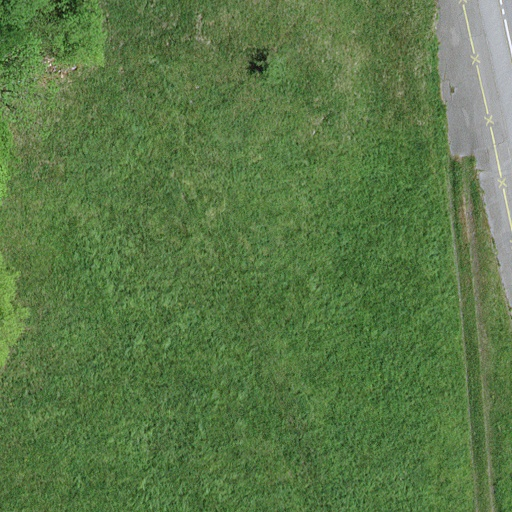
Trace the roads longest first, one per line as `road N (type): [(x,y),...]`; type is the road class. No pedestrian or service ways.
road 1 (track): [(483,511),(452,184),(470,0)]
road 2 (track): [(325,511),(245,328)]
